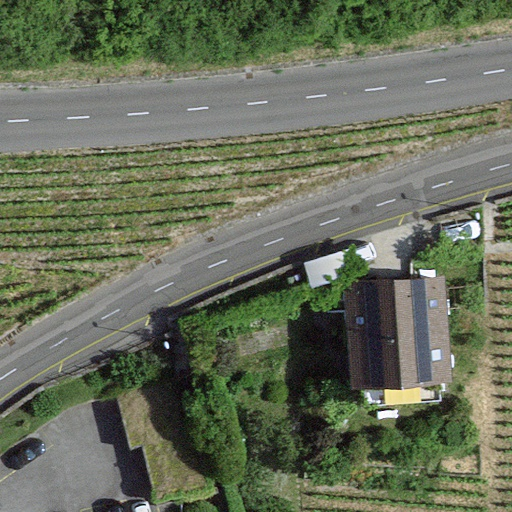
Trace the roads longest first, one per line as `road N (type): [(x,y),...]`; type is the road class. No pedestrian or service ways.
road 1 (tertiary): [(511,166),(151,286),(0,380)]
road 2 (tertiary): [(0,121),(255,104),(511,68)]
